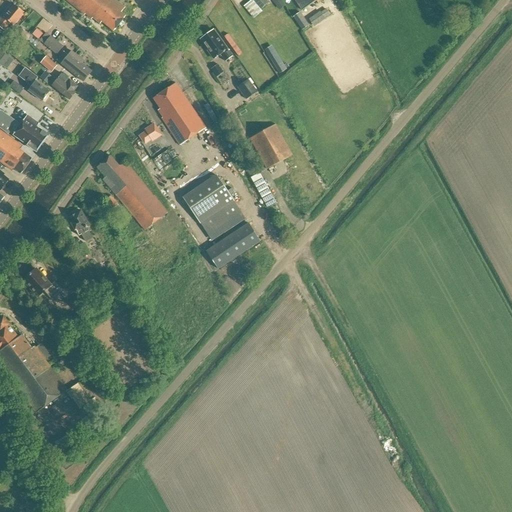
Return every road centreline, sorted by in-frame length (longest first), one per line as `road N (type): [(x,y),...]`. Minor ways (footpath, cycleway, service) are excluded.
road 1 (unclassified): [(71,511),(501,0)]
road 2 (unclassified): [(0,293),(216,0)]
road 3 (tertiary): [(0,216),(115,60)]
